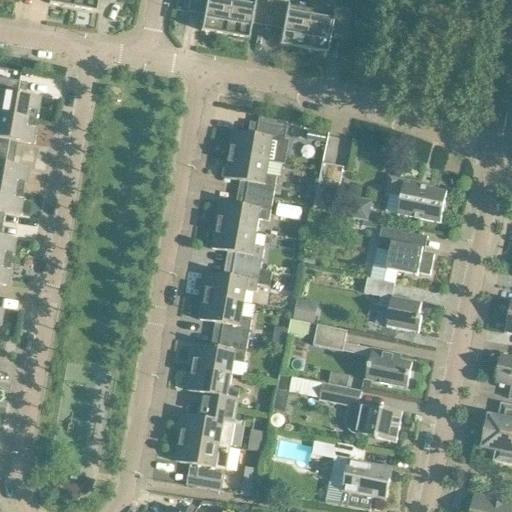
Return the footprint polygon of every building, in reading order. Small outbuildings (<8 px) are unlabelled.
[(49,0),(48,5),(72,9),(73,0),(49,0)] [(73,0),(72,9),(96,13),(98,0),(113,0),(114,1),(114,0),(73,0)] [(200,32),(222,35),(227,0),(189,0),(187,14),(188,14),(189,9),(200,11),(201,16),(203,16),(200,32)] [(244,0),(227,0),(222,35),(248,40),(250,25),(252,25),(255,21),(267,23),(271,0),(253,0),(253,2),(244,0)] [(276,0),(271,0),(267,23),(279,25),(280,30),(282,30),(279,46),(300,50),(307,11),(287,8),(288,2),(276,0)] [(307,11),(300,50),(326,54),(329,39),(331,39),(333,35),(344,37),(344,42),(345,42),(350,13),(333,10),(332,16),(307,11)] [(0,115),(34,122),(35,114),(37,115),(40,98),(17,94),(19,82),(0,79),(0,115)] [(103,99),(120,102),(122,91),(105,88),(103,99)] [(34,122),(0,115),(0,152),(6,153),(9,141),(32,145),(35,129),(33,129),(34,122)] [(284,141),(287,124),(260,118),(257,136),(233,132),(230,149),(232,149),(231,156),(269,163),(285,166),(285,165),(284,164),(288,142),(284,141)] [(0,188),(21,192),(23,185),(25,186),(28,169),(4,165),(6,153),(0,152),(0,188)] [(267,176),(269,163),(231,156),(230,163),(228,163),(225,179),(248,183),(246,195),(273,200),(277,177),(267,176)] [(344,168),(323,164),(313,211),(334,215),(344,168)] [(410,186),(411,182),(389,177),(386,196),(401,199),(398,216),(441,225),(444,211),(447,210),(445,206),(447,193),(410,186)] [(21,192),(0,188),(0,212),(19,216),(22,200),(20,199),(21,192)] [(220,220),(219,227),(257,234),(259,221),(269,222),(273,200),(246,195),(244,207),(221,203),(218,220),(220,220)] [(351,200),(348,218),(364,221),(368,222),(372,204),(367,202),(357,200),(351,200)] [(255,247),(257,234),(219,227),(218,234),(215,234),(213,250),(236,254),(234,266),(261,271),(265,248),(255,247)] [(387,270),(418,277),(419,274),(430,277),(435,256),(423,254),(424,250),(413,247),(415,235),(382,228),(378,249),(391,252),(387,270)] [(0,261),(9,263),(10,256),(12,257),(15,240),(0,237),(0,261)] [(0,286),(7,287),(10,271),(8,270),(9,263),(0,261),(0,286)] [(261,271),(234,266),(232,278),(208,274),(206,290),(208,291),(206,298),(244,305),(247,292),(257,293),(259,284),(261,271)] [(395,285),(368,279),(365,295),(381,298),(379,307),(386,309),(386,312),(389,313),(386,328),(419,334),(422,318),(419,318),(422,304),(393,298),(395,285)] [(242,318),(244,305),(206,298),(205,305),(203,305),(200,321),(223,325),(221,337),(248,342),(252,319),(242,318)] [(296,301),(292,320),(311,324),(315,305),(296,301)] [(288,337),(309,341),(312,325),(291,321),(288,337)] [(313,347),(343,353),(347,332),(318,326),(313,347)] [(245,364),(248,342),(221,337),(219,349),(196,345),(193,361),(195,362),(194,369),(232,375),(234,362),(245,364)] [(369,349),(366,364),(369,365),(366,381),(407,390),(413,364),(400,361),(401,356),(369,349)] [(511,359),(502,357),(497,384),(511,386),(511,359)] [(232,375),(194,369),(193,376),(191,376),(188,392),(203,395),(201,407),(209,408),(236,413),(240,390),(230,389),(232,375)] [(280,376),(277,392),(289,394),(292,378),(280,376)] [(320,400),(319,402),(349,408),(348,412),(347,417),(346,420),(346,425),(347,429),(350,433),(353,434),(357,435),(376,439),(375,440),(397,444),(403,413),(382,409),(381,410),(363,406),(363,407),(359,406),(362,392),(347,389),(328,386),(323,385),(320,400)] [(230,448),(236,413),(209,408),(201,407),(199,418),(184,416),(181,432),(183,433),(182,440),(230,448)] [(509,422),(490,418),(486,437),(484,448),(498,451),(497,456),(500,461),(511,463),(511,408),(509,422)] [(222,493),(230,448),(182,440),(180,447),(178,446),(175,463),(199,467),(197,479),(199,479),(197,488),(222,493)] [(385,502),(392,470),(363,465),(365,450),(338,444),(326,503),(367,511),(370,511),(373,499),(385,502)] [(474,495),(470,511),(511,511),(511,504),(475,497),(476,495),(474,495)]
